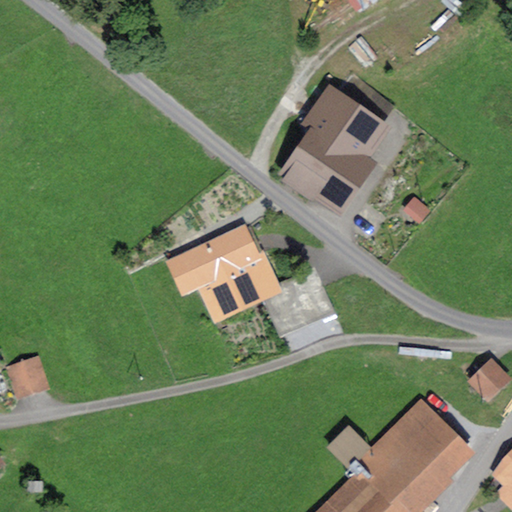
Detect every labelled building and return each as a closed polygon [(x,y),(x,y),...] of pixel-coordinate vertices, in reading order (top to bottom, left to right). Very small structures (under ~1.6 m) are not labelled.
[(376,0),(382,8),(393,0),(376,0)] [(331,86),(304,127),(312,132),(369,170),(374,162),(396,130),(331,86)] [(345,221),(381,167),(374,162),(369,170),(312,132),(281,178),(345,221)] [(433,211),(415,199),(405,213),(423,226),(433,211)] [(265,261),(249,227),(241,231),(234,216),(179,243),(186,257),(181,260),(197,293),(201,292),(218,326),(264,304),(283,343),(339,315),(316,267),(280,284),(268,259),(265,261)] [(53,390),(41,356),(7,368),(19,402),(53,390)] [(492,406),(511,385),(511,376),(495,360),(470,385),(492,406)] [(432,511),(459,485),(456,481),(481,456),(424,399),(373,450),(351,428),(330,450),(353,473),(358,468),(362,472),(321,511),(432,511)] [(511,509),(511,452),(491,475),(505,488),(498,496),(511,509)] [(0,477),(10,469),(0,456),(0,477)]
